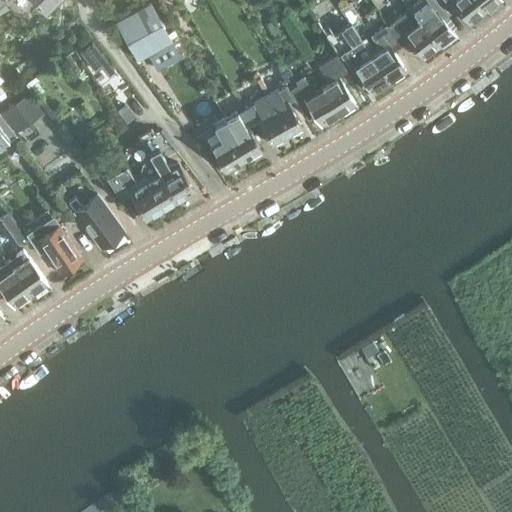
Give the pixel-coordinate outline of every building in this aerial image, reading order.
[(0,0),(0,4),(4,0),(37,0),(45,8),(53,0),(0,0)] [(454,34),(441,18),(447,14),(436,0),(418,0),(410,7),(412,9),(420,20),(439,46),(454,34)] [(443,0),(450,9),(455,5),(468,23),(484,10),(476,0),(443,0)] [(476,0),(484,10),(497,0),(476,0)] [(149,1),(116,20),(137,57),(170,39),(149,1)] [(359,16),(350,2),(342,8),(351,21),(359,16)] [(119,11),(114,3),(104,10),(109,18),(119,11)] [(439,46),(420,20),(412,9),(410,7),(387,24),(398,40),(406,34),(424,58),(439,46)] [(278,16),(266,23),(275,39),(283,35),(277,26),(282,23),(278,16)] [(391,81),(372,53),(361,38),(350,21),(340,28),(352,44),(340,53),(344,59),(343,59),(351,71),(356,68),(358,72),(372,93),(391,81)] [(386,23),(370,34),(380,48),(389,42),(391,45),(398,40),(386,23)] [(115,70),(92,41),(80,51),(95,71),(101,67),(108,76),(115,70)] [(389,42),(380,48),(372,53),(391,81),(407,70),(391,45),(389,42)] [(356,103),(337,71),(345,66),(337,53),(318,63),(329,82),(323,86),(340,113),(356,103)] [(314,91),(306,78),(303,73),(296,78),(289,67),(280,72),(286,82),(298,104),(300,103),(302,106),(309,101),(322,123),(340,113),(323,86),(314,91)] [(263,90),(267,88),(261,76),(257,79),(263,90)] [(203,80),(196,84),(202,93),(209,89),(203,80)] [(286,82),(265,94),(288,134),(304,125),(293,107),(298,104),(286,82)] [(2,110),(15,130),(42,112),(28,92),(2,110)] [(265,94),(253,101),(254,103),(244,109),(252,121),(257,118),(272,144),(288,134),(265,94)] [(261,150),(246,125),(252,121),(244,109),(237,113),(237,112),(220,122),(243,161),(261,150)] [(243,161),(220,122),(215,125),(222,136),(209,144),(225,171),(228,169),(229,171),(238,166),(237,164),(243,161)] [(0,147),(9,141),(0,127),(0,147)] [(159,146),(149,152),(150,155),(159,171),(174,198),(192,188),(176,161),(169,165),(159,146)] [(125,164),(106,176),(119,198),(129,193),(143,217),(167,203),(174,198),(159,171),(150,155),(149,157),(142,161),(141,167),(143,171),(146,174),(135,180),(125,164)] [(59,183),(54,176),(49,180),(53,186),(59,183)] [(68,199),(101,245),(123,229),(97,193),(82,203),(75,194),(68,199)] [(0,225),(12,243),(25,235),(8,210),(0,214),(0,225)] [(39,252),(44,249),(61,272),(83,257),(65,232),(64,233),(51,215),(26,231),(39,252)] [(24,248),(16,254),(8,259),(31,293),(48,281),(29,255),(24,248)] [(8,259),(0,263),(0,283),(14,304),(31,293),(8,259)]
